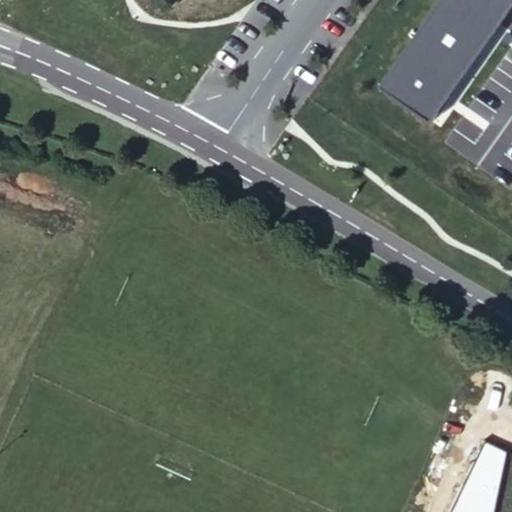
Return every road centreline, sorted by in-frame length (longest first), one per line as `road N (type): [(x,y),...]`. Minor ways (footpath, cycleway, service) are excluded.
road 1 (tertiary): [(219,143),(511,318)]
road 2 (tertiary): [(0,42),(96,77),(219,143)]
road 3 (unclassified): [(219,143),(322,0)]
